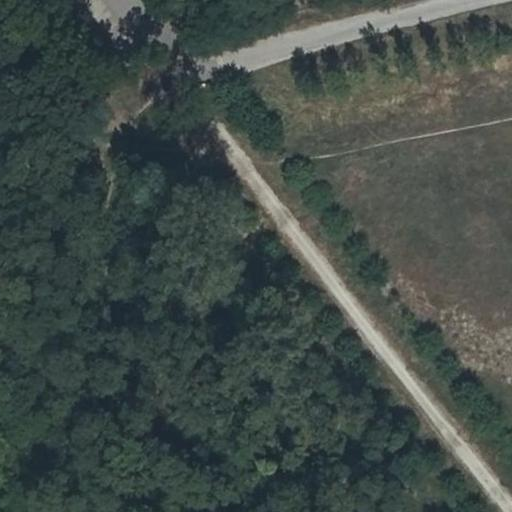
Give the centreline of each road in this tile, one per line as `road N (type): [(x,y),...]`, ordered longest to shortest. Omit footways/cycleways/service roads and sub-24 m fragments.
road 1 (track): [(511,499),(240,164),(182,77)]
road 2 (unclassified): [(123,0),(182,77),(510,0)]
